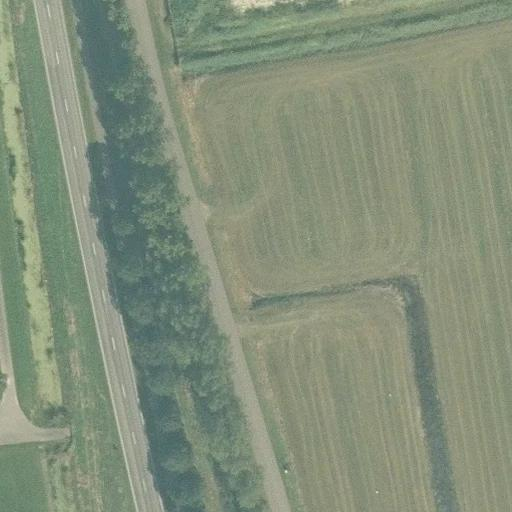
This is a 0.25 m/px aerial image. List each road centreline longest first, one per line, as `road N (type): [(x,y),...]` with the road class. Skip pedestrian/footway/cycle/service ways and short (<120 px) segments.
road 1 (unclassified): [(280,511),(160,118),(135,0)]
road 2 (tertiary): [(149,511),(46,0)]
